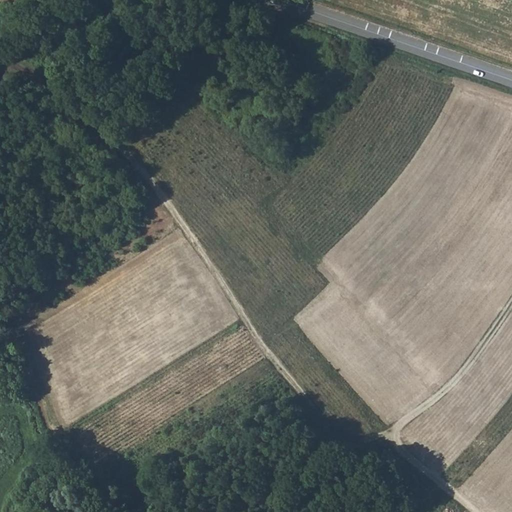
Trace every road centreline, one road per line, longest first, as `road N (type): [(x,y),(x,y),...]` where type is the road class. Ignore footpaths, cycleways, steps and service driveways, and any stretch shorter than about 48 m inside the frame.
road 1 (track): [(0,57),(54,89),(117,146),(346,452)]
road 2 (track): [(242,511),(418,410),(449,385),(511,303)]
road 3 (secondary): [(277,0),(511,80)]
